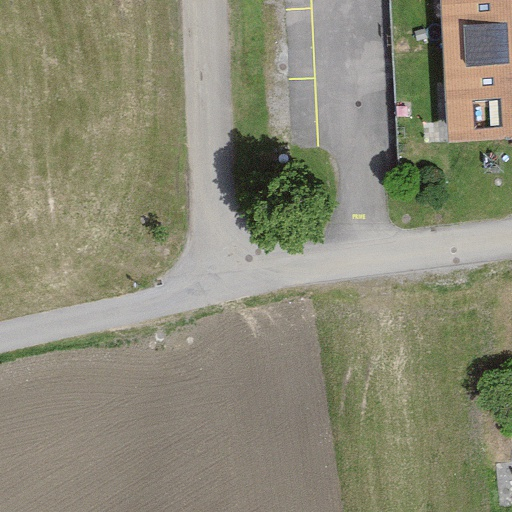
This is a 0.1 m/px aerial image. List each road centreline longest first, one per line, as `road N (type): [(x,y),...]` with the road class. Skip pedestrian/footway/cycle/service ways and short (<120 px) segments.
road 1 (residential): [(511,237),(230,278)]
road 2 (residential): [(230,278),(210,0)]
road 3 (residential): [(230,278),(0,333)]
